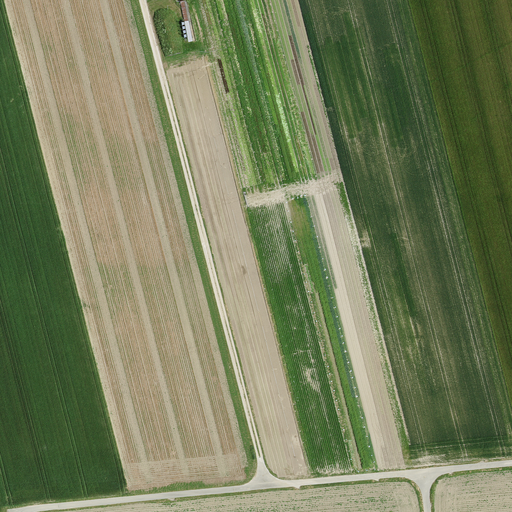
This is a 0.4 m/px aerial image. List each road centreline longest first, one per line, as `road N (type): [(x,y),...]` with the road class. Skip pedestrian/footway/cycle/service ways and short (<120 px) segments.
road 1 (track): [(142,0),(267,484)]
road 2 (track): [(511,463),(33,511)]
